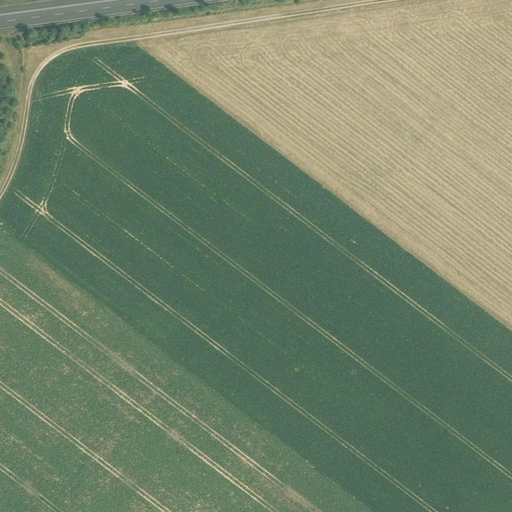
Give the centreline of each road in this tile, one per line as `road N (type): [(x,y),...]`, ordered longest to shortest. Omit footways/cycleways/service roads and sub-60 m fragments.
road 1 (track): [(0,197),(18,157),(32,81),(59,51),(402,0)]
road 2 (trunk): [(141,0),(0,18)]
